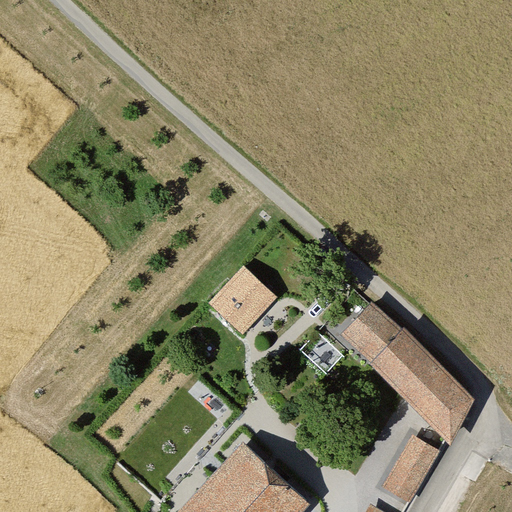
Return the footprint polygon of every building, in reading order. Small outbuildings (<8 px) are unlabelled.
[(246,265),(210,301),(243,333),(279,297),(246,265)] [(404,324),(402,326),(375,300),(341,334),(369,361),(452,444),(481,395),(404,324)] [(318,329),(300,349),(329,375),(346,355),(318,329)] [(244,440),(177,509),(180,511),(306,511),(312,506),(244,440)] [(411,440),(384,490),(409,504),(437,454),(411,440)] [(446,511),(511,511),(511,470),(478,452),(446,511)] [(384,490),(369,511),(406,511),(410,506),(384,490)]
